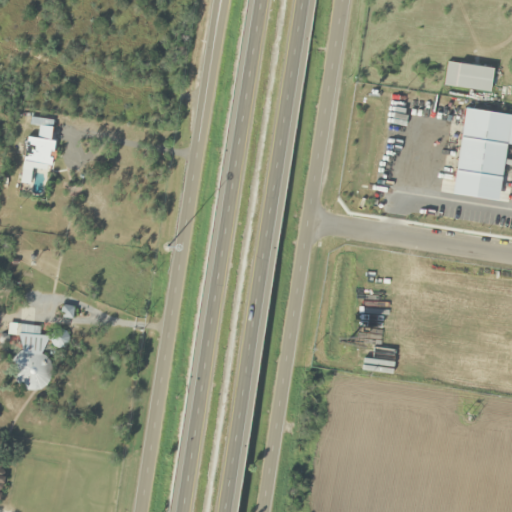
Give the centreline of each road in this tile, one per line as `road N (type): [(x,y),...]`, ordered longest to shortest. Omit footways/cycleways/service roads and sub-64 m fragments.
road 1 (motorway): [(225,511),(306,0)]
road 2 (motorway): [(261,0),(183,511)]
road 3 (secondary): [(262,511),(337,0)]
road 4 (secondary): [(196,181),(140,511)]
road 5 (residential): [(305,221),(511,255)]
road 6 (motorway): [(226,0),(196,181)]
road 7 (secondary): [(222,0),(196,181)]
